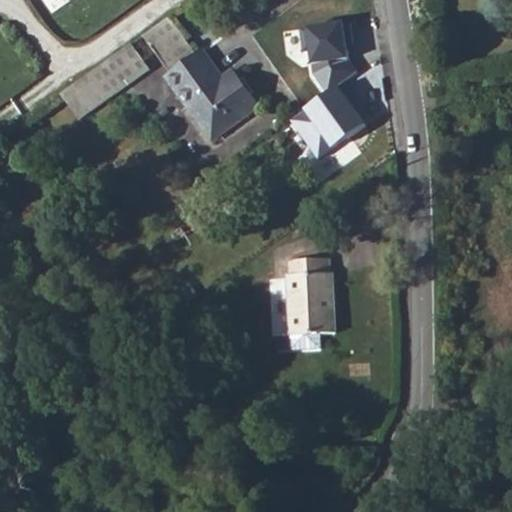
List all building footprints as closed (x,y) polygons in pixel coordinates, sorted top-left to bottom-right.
[(143,36),(171,74),(197,56),(170,18),(143,36)] [(308,72),(327,95),(339,86),(357,71),(348,60),(342,20),(304,28),(308,72)] [(151,68),(132,41),(60,91),(78,118),(151,68)] [(192,103),(188,106),(213,140),(258,108),(233,74),(223,81),(202,52),(197,56),(171,74),(192,103)] [(319,160),(367,126),(339,86),(327,95),(290,121),(319,160)] [(285,264),(288,340),(320,339),(320,323),(332,323),(330,263),(325,263),(324,246),(288,247),(289,264),(285,264)]
